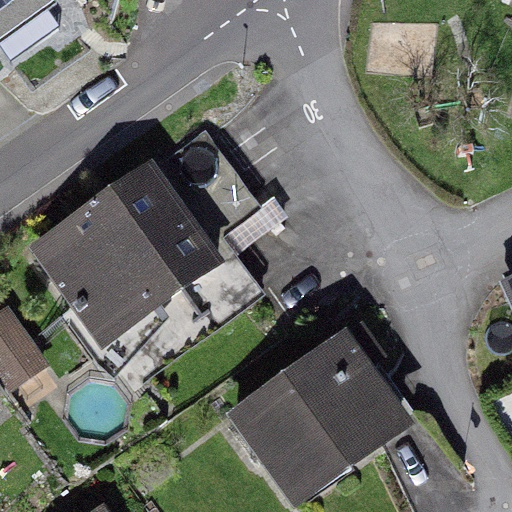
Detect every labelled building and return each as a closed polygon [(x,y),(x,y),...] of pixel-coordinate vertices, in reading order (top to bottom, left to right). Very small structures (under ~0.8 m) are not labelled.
[(0,0),(0,33),(44,0),(0,0)] [(102,345),(225,257),(155,159),(32,247),(102,345)] [(511,277),(501,283),(511,306),(511,277)] [(9,307),(0,313),(0,382),(7,392),(48,362),(9,307)] [(293,506),(417,419),(351,327),(228,414),(293,506)] [(113,511),(105,501),(90,511),(113,511)]
